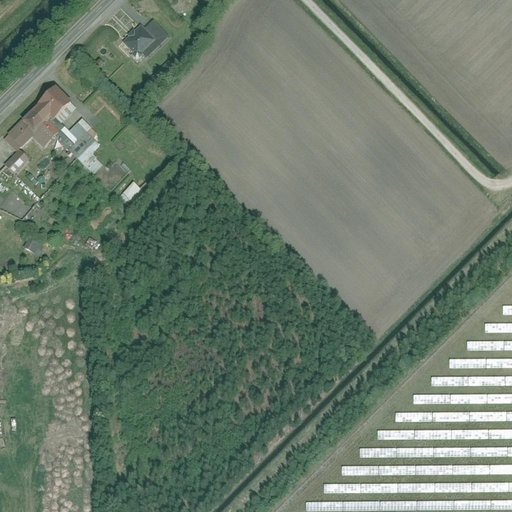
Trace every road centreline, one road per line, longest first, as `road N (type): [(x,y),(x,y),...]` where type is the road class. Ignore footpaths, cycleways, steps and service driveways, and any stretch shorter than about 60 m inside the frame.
road 1 (track): [(305,0),(487,182),(511,184)]
road 2 (tertiary): [(0,105),(108,0)]
